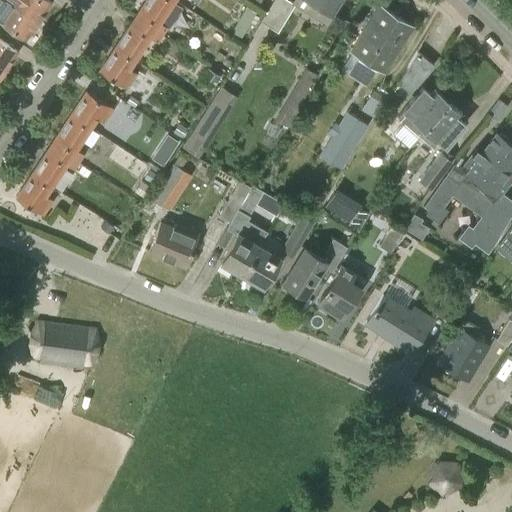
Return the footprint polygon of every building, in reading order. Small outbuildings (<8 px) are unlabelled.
[(0,0),(0,18),(26,36),(38,19),(9,0),(0,0)] [(9,0),(38,19),(49,2),(46,0),(9,0)] [(161,32),(166,25),(158,20),(170,1),(169,0),(142,0),(133,14),(161,32)] [(277,30),(294,3),(289,0),(272,0),(260,19),(277,30)] [(313,0),(331,11),(337,0),(313,0)] [(383,69),(411,24),(378,3),(350,48),(383,69)] [(255,14),(245,8),(237,21),(246,27),(255,14)] [(156,40),(161,32),(133,14),(116,41),(135,54),(148,35),(156,40)] [(16,50),(0,38),(0,64),(5,67),(16,50)] [(125,86),(135,71),(127,66),(135,54),(116,41),(98,68),(125,86)] [(408,91),(432,63),(416,49),(396,80),(408,91)] [(213,88),(221,75),(207,67),(199,80),(213,88)] [(181,146),(198,157),(238,96),(221,85),(181,146)] [(428,91),(421,85),(396,114),(407,124),(418,134),(448,100),(433,86),(428,91)] [(102,121),(112,106),(85,88),(67,115),(87,128),(94,116),(102,121)] [(288,125),(306,94),(299,90),(281,121),(288,125)] [(506,104),(497,97),(487,111),(495,118),(506,104)] [(448,100),(418,134),(430,144),(436,137),(443,144),(463,121),(456,115),(460,110),(448,100)] [(345,110),(317,155),(339,169),(368,125),(345,110)] [(77,159),(82,152),(74,146),(87,128),(67,115),(50,141),(77,159)] [(178,123),(173,130),(181,135),(186,128),(178,123)] [(446,209),(442,206),(451,193),(480,215),(471,227),(467,225),(458,237),(470,246),(474,242),(487,252),(492,245),(511,211),(511,200),(509,198),(507,201),(497,194),(511,173),(511,143),(508,141),(508,137),(501,132),(498,133),(495,132),(481,151),(475,147),(460,167),(453,162),(422,204),(428,208),(424,212),(437,221),(446,209)] [(72,167),(77,159),(50,141),(33,168),(52,180),(64,162),(72,167)] [(168,156),(155,147),(148,157),(162,166),(168,156)] [(430,187),(454,157),(442,147),(418,178),(430,187)] [(173,163),(172,162),(149,197),(167,209),(191,174),(181,167),(186,159),(179,154),(173,163)] [(42,212),(52,197),(44,192),(52,180),(33,168),(15,195),(42,212)] [(149,169),(143,178),(149,182),(155,173),(149,169)] [(141,180),(134,190),(142,196),(148,186),(141,180)] [(230,221),(238,208),(250,186),(239,180),(218,214),(230,221)] [(250,186),(238,208),(249,215),(259,198),(263,191),(251,184),(250,186)] [(263,191),(259,198),(265,201),(269,194),(263,191)] [(358,205),(347,223),(357,229),(368,211),(358,205)] [(331,207),(328,213),(346,224),(347,223),(350,219),(331,207)] [(312,219),(301,212),(280,248),(291,254),(312,219)] [(242,272),(258,243),(266,229),(245,217),(237,231),(236,230),(220,259),(242,272)] [(415,235),(422,221),(414,217),(406,230),(415,235)] [(389,251),(404,226),(393,219),(378,244),(389,251)] [(104,220),(100,227),(108,232),(112,225),(104,220)] [(184,263),(197,231),(173,221),(172,225),(159,220),(148,249),(151,250),(150,252),(157,255),(158,253),(184,263)] [(330,270),(345,245),(332,236),(320,255),(303,245),(282,279),(304,292),(321,264),(330,270)] [(262,284),(279,255),(258,243),(242,272),(262,284)] [(340,315),(363,278),(340,263),(316,301),(340,315)] [(448,320),(465,293),(450,284),(434,312),(448,320)] [(409,309),(382,293),(365,320),(411,349),(432,315),(413,303),(409,309)] [(466,376),(487,342),(474,334),(479,327),(462,318),(438,359),(466,376)] [(511,320),(508,318),(495,338),(506,345),(511,335),(511,320)] [(91,363),(97,351),(99,339),(96,327),(38,320),(32,330),(30,342),(33,355),(91,363)] [(462,477),(448,456),(427,470),(441,491),(462,477)]
